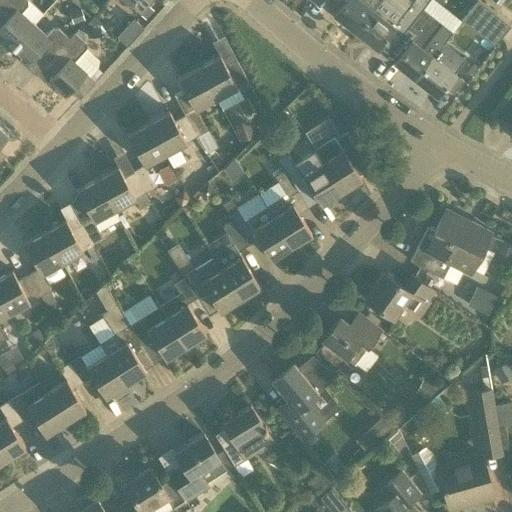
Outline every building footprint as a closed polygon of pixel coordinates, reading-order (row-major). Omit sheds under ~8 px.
[(12,47),(33,24),(43,13),(29,0),(5,0),(0,6),(0,40),(2,38),(12,47)] [(141,14),(153,0),(136,0),(131,6),(141,14)] [(345,0),(334,14),(356,31),(379,0),(345,0)] [(413,0),(405,11),(391,0),(379,0),(356,31),(377,47),(399,20),(407,27),(422,8),(428,0),(413,0)] [(499,39),(510,25),(478,0),(476,0),(470,9),(493,26),(489,31),(499,39)] [(453,32),(434,17),(422,8),(407,27),(416,33),(394,61),(415,78),(444,42),(453,32)] [(93,16),(86,23),(87,37),(100,35),(99,23),(93,16)] [(124,43),(138,25),(129,18),(115,36),(124,43)] [(46,35),(33,24),(12,47),(22,56),(20,58),(36,74),(69,38),(58,28),(53,28),(46,35)] [(65,96),(87,73),(74,61),(86,48),(86,42),(75,32),(69,38),(36,74),(53,89),(55,87),(65,96)] [(453,92),(463,80),(454,72),(465,59),(444,42),(415,78),(437,95),(444,85),(453,92)] [(225,64),(220,55),(199,66),(216,97),(223,109),(254,92),(236,59),(225,64)] [(207,130),(196,109),(216,97),(199,66),(178,77),(195,109),(185,114),(196,135),(207,130)] [(174,120),(169,111),(148,122),(165,153),(186,142),(186,141),(189,139),(196,135),(185,114),(174,120)] [(235,124),(241,141),(252,137),(247,120),(235,124)] [(144,165),(165,153),(148,122),(127,133),(144,165)] [(0,156),(0,142),(8,134),(0,126),(0,160),(2,159),(0,156)] [(341,191),(361,178),(348,158),(358,151),(346,131),(335,138),(342,148),(323,161),(341,191)] [(234,157),(224,168),(231,179),(243,171),(234,157)] [(302,173),(296,162),(294,163),(285,169),(298,189),(308,183),(321,204),(341,191),(323,161),(302,173)] [(144,192),(156,185),(144,165),(133,171),(144,192)] [(124,176),(118,166),(97,178),(115,209),(134,198),(144,192),(133,171),(124,176)] [(288,196),(298,189),(285,169),(275,175),(288,196)] [(93,244),(104,238),(94,220),(115,209),(97,178),(76,189),(92,218),(82,223),(93,244)] [(174,196),(181,206),(191,199),(184,189),(174,196)] [(144,192),(134,198),(140,208),(150,203),(144,192)] [(289,205),(284,196),(283,195),(266,205),(273,216),(291,246),(312,233),(293,203),(289,205)] [(246,218),(245,217),(236,224),(248,244),(258,237),(271,259),(291,246),(273,216),(266,205),(246,218)] [(469,226),(463,223),(464,221),(445,211),(434,230),(427,227),(410,260),(443,277),(450,262),(456,265),(456,264),(470,271),(491,231),(472,221),(469,226)] [(72,229),(67,219),(45,230),(63,261),(83,250),(93,244),(82,223),(72,229)] [(238,251),(248,244),(236,224),(233,220),(223,226),(234,245),(238,251)] [(39,268),(28,274),(40,295),(50,290),(50,289),(41,273),(63,261),(45,230),(24,242),(39,268)] [(240,298),(260,285),(242,255),(238,251),(234,245),(214,257),(240,298)] [(181,246),(169,253),(177,266),(189,259),(181,246)] [(214,257),(194,270),(186,275),(184,276),(197,296),(207,290),(220,311),(240,298),(214,257)] [(19,279),(13,270),(0,276),(0,296),(9,312),(29,301),(40,295),(28,274),(19,279)] [(403,285),(382,271),(364,297),(393,317),(402,304),(417,313),(434,289),(412,273),(403,285)] [(160,304),(167,315),(185,345),(206,333),(187,303),(197,296),(184,276),(182,278),(174,283),(180,292),(160,304)] [(477,288),(469,305),(487,314),(496,296),(477,288)] [(1,328),(0,325),(0,317),(9,312),(0,296),(0,341),(9,337),(3,327),(1,328)] [(130,323),(117,303),(107,309),(120,330),(100,342),(100,343),(106,353),(126,383),(146,371),(133,350),(142,344),(130,323)] [(185,345),(167,315),(160,304),(130,323),(142,344),(153,337),(166,358),(185,345)] [(382,328),(358,310),(349,322),(340,315),(322,338),(354,364),(382,328)] [(68,362),(52,337),(43,342),(66,379),(46,391),(65,421),(85,409),(72,388),(82,382),(69,361),(68,362)] [(126,383),(106,353),(87,366),(75,347),(64,353),(69,361),(82,382),(92,375),(105,396),(126,383)] [(327,402),(294,362),(293,363),(295,366),(285,374),(283,371),(272,380),(287,399),(276,408),(301,439),(324,420),(316,410),(327,402)] [(476,434),(499,430),(492,388),(469,392),(476,434)] [(20,393),(10,399),(22,419),(32,413),(45,434),(65,421),(46,391),(27,404),(20,393)] [(0,451),(5,459),(25,447),(12,426),(22,419),(10,399),(0,405),(0,407),(6,417),(0,420),(0,451)] [(273,441),(250,404),(222,422),(229,432),(219,438),(216,433),(215,434),(224,449),(234,464),(238,472),(250,465),(246,458),(273,441)] [(379,419),(369,428),(379,440),(389,430),(379,419)] [(217,454),(204,433),(175,452),(183,464),(169,473),(171,477),(185,499),(208,485),(206,482),(226,469),(234,464),(224,449),(217,454)] [(426,446),(411,454),(430,492),(443,486),(437,466),(433,452),(426,446)] [(493,495),(481,453),(437,466),(443,486),(449,508),(493,495)] [(161,484),(150,467),(124,483),(133,497),(119,506),(122,511),(150,511),(147,507),(167,496),(174,506),(185,499),(171,477),(161,484)] [(376,511),(419,511),(410,500),(420,492),(402,470),(381,487),(390,497),(375,510),(376,511)] [(105,511),(98,500),(77,511),(105,511)]
